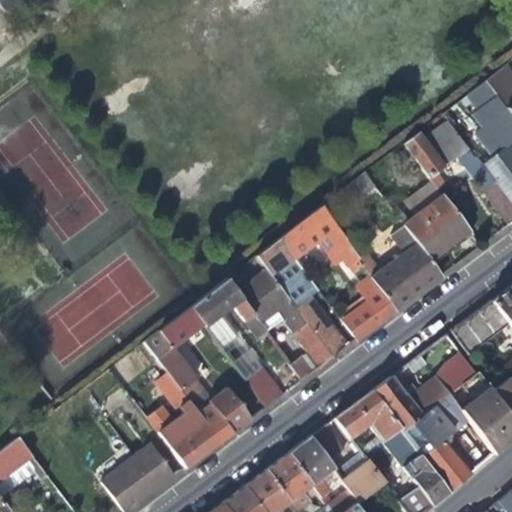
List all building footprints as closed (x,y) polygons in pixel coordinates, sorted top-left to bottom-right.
[(0,0),(0,17),(2,20),(23,0),(0,0)] [(484,80),(506,109),(511,104),(511,72),(511,73),(505,65),(484,80)] [(487,169),(495,180),(511,202),(511,155),(503,144),(511,136),(511,121),(482,82),(464,96),(481,119),(486,116),(495,129),(481,139),(497,162),(487,169)] [(477,161),(451,125),(425,145),(416,133),(401,144),(440,195),(447,189),(438,177),(452,167),(460,161),(466,169),(477,161)] [(373,188),(362,174),(345,188),(355,201),(373,188)] [(481,191),(506,225),(511,220),(511,202),(495,180),(481,191)] [(442,198),(406,226),(431,259),(451,244),(468,232),(442,198)] [(351,273),(360,266),(356,260),(317,209),(278,239),(292,258),(305,275),(314,269),(306,259),(304,261),(298,253),(316,240),(323,235),(336,252),(351,273)] [(428,261),(431,259),(406,226),(402,228),(428,261)] [(364,254),(356,260),(360,266),(380,292),(394,310),(439,276),(428,261),(402,228),(401,227),(390,235),(401,251),(375,269),(364,254)] [(329,258),(336,252),(323,235),(316,240),(329,258)] [(281,267),(292,258),(278,239),(254,258),(265,272),(288,303),(294,310),(305,324),(331,357),(346,346),(323,316),(303,291),(301,292),(281,267)] [(265,272),(237,294),(260,325),(288,303),(265,272)] [(254,340),(265,331),(260,325),(237,294),(226,279),(187,309),(201,328),(202,329),(231,308),(254,340)] [(511,284),(506,289),(488,302),(507,326),(496,334),(505,345),(511,339),(511,284)] [(380,292),(340,321),(355,339),(394,310),(380,292)] [(466,357),(496,334),(507,326),(488,302),(448,333),(466,357)] [(265,332),(294,310),(288,303),(260,325),(265,331),(265,332)] [(170,350),(201,328),(187,309),(142,344),(164,373),(181,396),(195,384),(170,350)] [(332,310),(323,316),(346,346),(355,339),(340,321),(332,310)] [(213,329),(219,344),(236,337),(229,322),(213,329)] [(316,369),(331,357),(305,324),(291,334),(316,369)] [(289,364),(301,380),(312,372),(300,357),(289,364)] [(415,413),(407,403),(388,377),(368,393),(396,429),(397,431),(446,395),(473,374),(463,362),(436,382),(442,391),(415,413)] [(245,384),(264,409),(282,395),(263,370),(245,384)] [(183,469),(217,444),(195,414),(181,396),(164,373),(154,381),(181,415),(169,424),(146,393),(133,402),(183,469)] [(511,385),(506,377),(489,390),(511,421),(511,385)] [(436,382),(407,403),(415,413),(442,391),(436,382)] [(209,406),(230,433),(242,425),(249,420),(225,388),(207,401),(208,404),(209,406)] [(488,389),(458,411),(465,421),(470,426),(492,456),(508,442),(511,438),(511,421),(489,390),(488,389)] [(365,427),(375,440),(377,443),(379,442),(396,429),(368,393),(332,420),(347,440),(365,427)] [(465,421),(458,411),(446,395),(397,431),(417,457),(425,467),(445,494),(468,475),(448,449),(449,433),(465,421)] [(208,404),(195,414),(217,444),(230,433),(209,406),(208,404)] [(324,426),(308,438),(332,470),(342,482),(349,491),(358,503),(360,500),(370,493),(381,485),(364,462),(346,476),(339,467),(322,445),(333,438),(324,426)] [(379,442),(400,470),(417,457),(397,431),(396,429),(379,442)] [(318,480),(332,470),(308,438),(284,456),(309,488),(319,501),(325,496),(328,493),(318,480)] [(16,440),(0,452),(0,480),(25,462),(31,469),(30,470),(31,472),(40,483),(46,479),(16,440)] [(375,440),(357,453),(359,456),(377,443),(375,440)] [(98,484),(118,511),(126,511),(170,479),(146,447),(98,484)] [(357,453),(339,467),(346,476),(364,462),(359,456),(357,453)] [(286,505),(309,488),(284,456),(262,472),(286,505)] [(425,467),(417,457),(400,470),(408,480),(425,467)] [(0,495),(31,472),(30,470),(31,469),(25,462),(0,480),(0,495)] [(396,504),(402,511),(424,511),(445,494),(425,467),(408,480),(415,489),(396,504)] [(342,482),(332,470),(318,480),(328,493),(342,482)] [(276,511),(286,505),(262,472),(239,490),(256,511),(276,511)] [(256,511),(239,490),(219,505),(224,511),(256,511)] [(349,491),(331,504),(325,509),(327,511),(344,511),(353,506),(358,503),(349,491)] [(501,511),(511,511),(511,497),(507,491),(489,507),(493,511),(494,511),(499,509),(501,511)] [(375,499),(370,493),(360,500),(365,506),(375,499)] [(331,504),(325,496),(319,501),(325,509),(331,504)]
